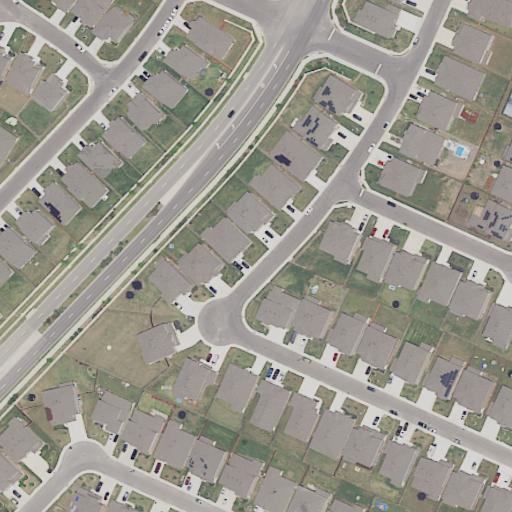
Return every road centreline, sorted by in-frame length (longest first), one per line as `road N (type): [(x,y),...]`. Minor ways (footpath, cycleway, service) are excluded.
road 1 (residential): [(0,409),(227,168),(289,88),(335,0)]
road 2 (residential): [(312,0),(256,100),(0,373)]
road 3 (residential): [(441,0),(359,155),(206,324)]
road 4 (residential): [(511,458),(206,324)]
road 5 (residential): [(176,0),(100,101),(0,204)]
road 6 (residential): [(338,182),(511,263)]
road 7 (residential): [(407,74),(244,0)]
road 8 (residential): [(114,84),(0,1)]
road 9 (residential): [(84,458),(203,511)]
